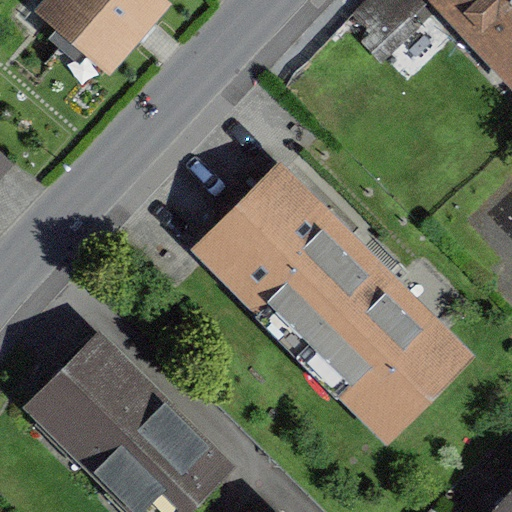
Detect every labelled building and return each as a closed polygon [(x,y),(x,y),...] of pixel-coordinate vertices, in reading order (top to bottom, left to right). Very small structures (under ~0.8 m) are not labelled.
[(108,65),(162,3),(158,0),(52,0),(44,10),(108,65)] [(368,0),(354,15),(371,33),(365,39),(385,59),(415,28),(397,10),(407,0),(368,0)] [(511,0),(456,0),(511,59),(511,0)] [(392,420),(453,359),(274,180),(213,241),(392,420)] [(175,511),(222,465),(166,409),(170,405),(148,383),(144,387),(100,343),(38,406),(76,443),(81,438),(95,452),(89,457),(141,509),(147,503),(156,511),(175,511)] [(511,511),(511,492),(494,511),(511,511)]
